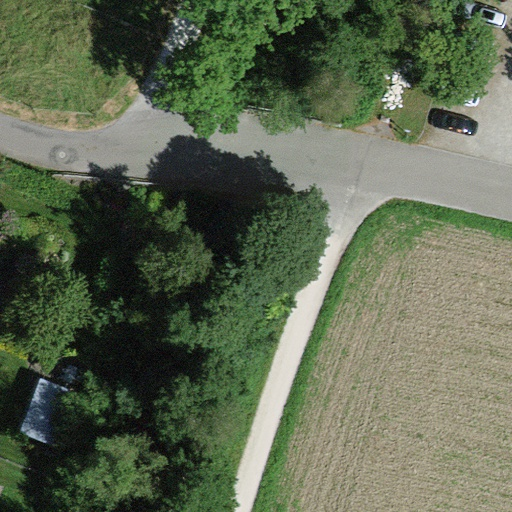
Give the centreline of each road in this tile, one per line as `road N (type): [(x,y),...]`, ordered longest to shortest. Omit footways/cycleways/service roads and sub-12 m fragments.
road 1 (track): [(233,511),(352,167)]
road 2 (residential): [(316,160),(211,138),(140,150),(49,145),(0,124)]
road 3 (track): [(198,0),(140,150)]
